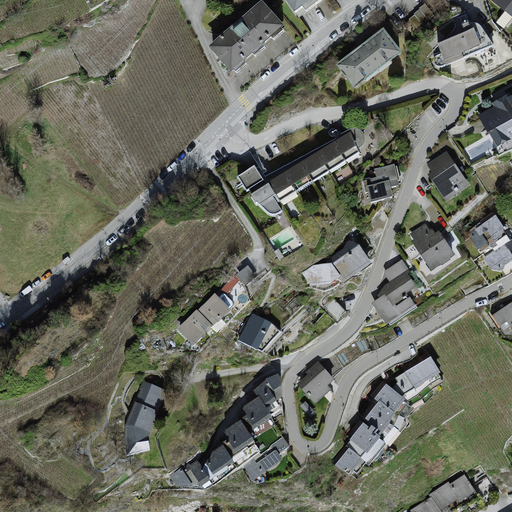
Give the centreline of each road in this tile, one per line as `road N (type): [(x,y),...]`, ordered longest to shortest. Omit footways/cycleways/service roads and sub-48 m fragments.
road 1 (residential): [(511,279),(356,369),(323,443),(304,445),(293,426),(293,373),(358,317),(420,152),(457,103),(451,89)]
road 2 (residential): [(199,150),(0,319)]
road 3 (residential): [(451,89),(432,85),(253,141),(220,128)]
road 4 (residential): [(220,128),(373,0)]
